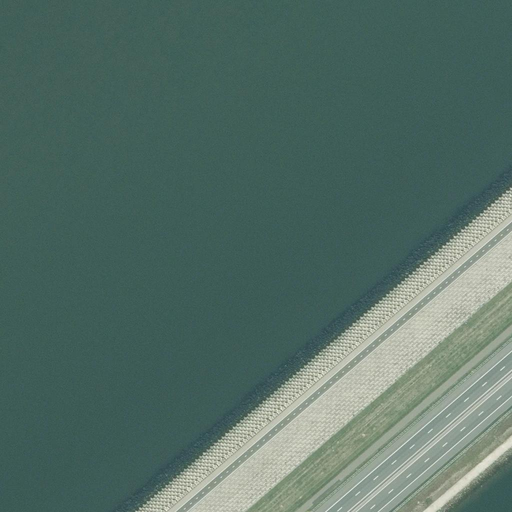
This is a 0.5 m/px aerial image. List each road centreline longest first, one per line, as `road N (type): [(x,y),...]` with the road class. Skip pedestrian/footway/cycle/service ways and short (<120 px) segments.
road 1 (motorway): [(511,361),(337,511)]
road 2 (motorway): [(367,511),(511,387)]
